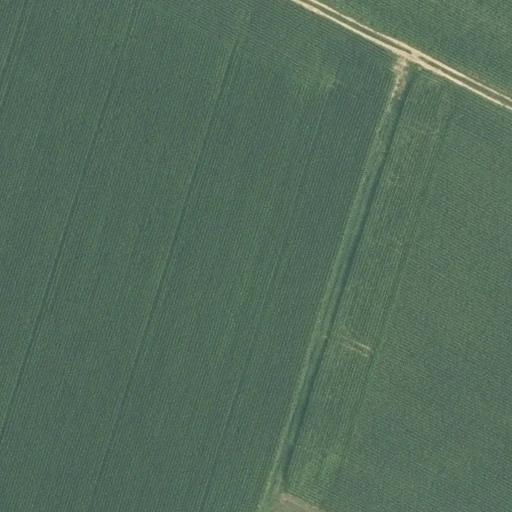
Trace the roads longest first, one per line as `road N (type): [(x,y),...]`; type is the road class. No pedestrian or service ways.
road 1 (track): [(410,55),(267,511)]
road 2 (track): [(297,0),(511,106)]
